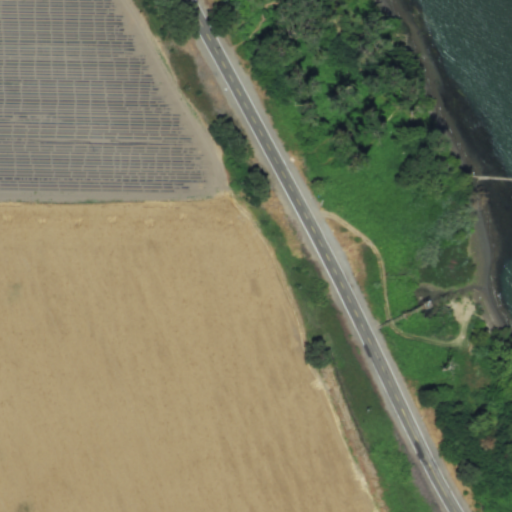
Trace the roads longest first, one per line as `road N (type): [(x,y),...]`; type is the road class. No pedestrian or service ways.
road 1 (secondary): [(455,511),(187,0)]
road 2 (track): [(300,207),(337,214),(370,241),(389,317),(401,331),(452,342),(467,311)]
